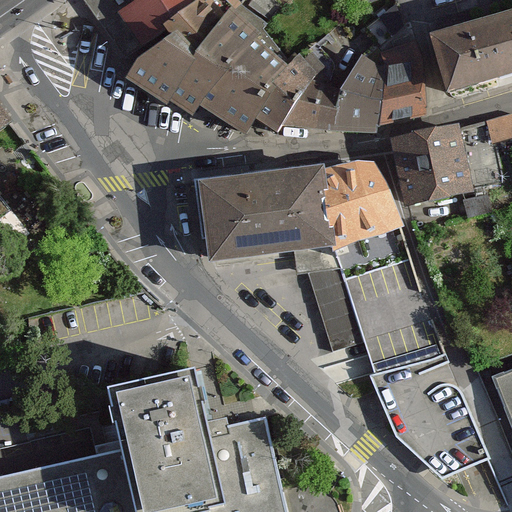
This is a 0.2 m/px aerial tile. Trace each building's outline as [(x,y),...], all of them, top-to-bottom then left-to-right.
[(83,0),(125,57),(165,30),(170,34),(191,53),(235,0),(234,0),(83,0)] [(266,25),(235,0),(191,53),(170,34),(138,57),(124,78),(166,105),(169,101),(193,115),(199,106),(244,133),(254,117),(290,62),(262,29),(266,25)] [(511,18),(427,44),(444,101),(511,80),(511,18)] [(386,66),(378,126),(426,114),(418,42),(383,52),(386,66)] [(334,132),(338,94),(315,79),(326,69),(307,48),(290,62),(254,117),(278,133),(282,127),(334,132)] [(338,94),(334,132),(377,133),(378,126),(386,66),(362,55),(338,94)] [(0,138),(13,128),(0,111),(0,138)] [(404,207),(472,194),(459,127),(391,140),(404,207)] [(357,160),(325,169),(334,249),(399,228),(404,226),(375,162),(357,160)] [(195,182),(205,264),(294,251),(296,274),(307,273),(334,353),(364,342),(341,270),(334,249),(325,169),(324,165),(195,182)] [(399,228),(334,249),(341,270),(364,342),(376,374),(445,354),(399,228)] [(376,374),(369,376),(397,436),(442,477),(489,459),(453,374),(445,354),(376,374)] [(0,511),(285,511),(264,421),(213,433),(197,367),(112,387),(126,448),(0,477),(0,511)] [(511,372),(500,377),(511,411),(511,372)]
